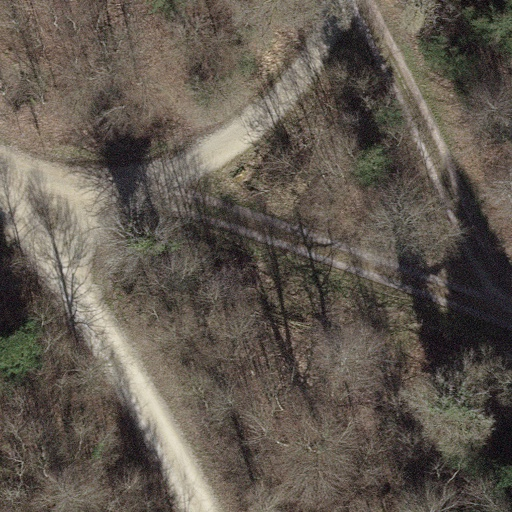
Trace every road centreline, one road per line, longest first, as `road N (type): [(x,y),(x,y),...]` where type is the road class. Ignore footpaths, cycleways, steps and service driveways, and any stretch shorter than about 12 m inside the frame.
road 1 (track): [(14,195),(147,189),(239,139),(324,50),(348,0)]
road 2 (track): [(147,189),(511,313)]
road 3 (track): [(14,195),(96,321),(199,511)]
road 4 (track): [(357,0),(511,311)]
